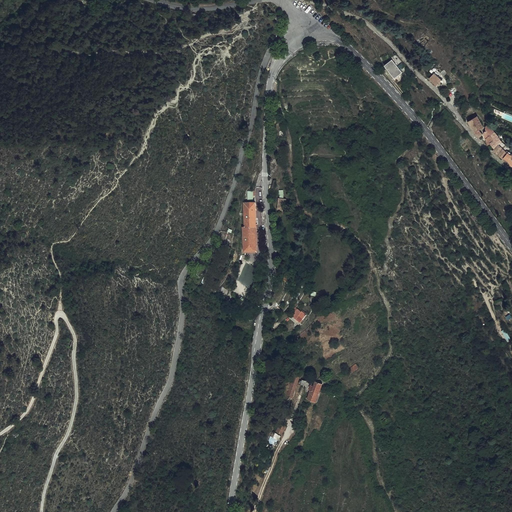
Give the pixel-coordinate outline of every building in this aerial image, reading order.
[(403,76),(393,63),(386,69),(395,82),(403,76)] [(430,82),(437,89),(442,84),(435,77),(430,82)] [(476,136),(480,141),(483,138),(483,137),(483,136),(481,132),(485,130),(479,119),(469,125),(471,129),(470,130),(472,133),(474,133),(476,136)] [(487,129),(486,132),(488,133),(491,140),(495,137),(495,136),(491,130),(492,130),(490,127),(487,129)] [(503,145),(495,137),(491,140),(493,143),(490,145),(495,153),(503,146),(503,145)] [(506,150),(503,146),(495,153),(494,154),(499,158),(504,153),(506,150)] [(504,153),(499,158),(504,162),(505,161),(507,159),(504,153)] [(285,203),(277,202),(276,213),(280,213),(284,213),(285,203)] [(243,228),(241,228),(242,254),(255,253),(253,205),(242,206),(243,228)] [(190,269),(185,278),(192,282),(196,272),(190,269)] [(291,318),(299,323),(305,315),(304,314),(305,313),(301,310),(300,312),(296,309),(295,311),(293,310),(290,315),(292,316),(291,318)] [(357,365),(347,374),(351,378),(361,369),(357,365)] [(289,401),(298,380),(292,377),(284,399),(289,401)] [(309,393),(305,402),(315,405),(321,386),(315,384),(314,388),(310,387),(308,392),(309,393)] [(390,421),(387,416),(380,421),(384,426),(390,421)] [(279,427),(281,423),(277,422),(271,441),(276,443),(281,428),(279,427)]
